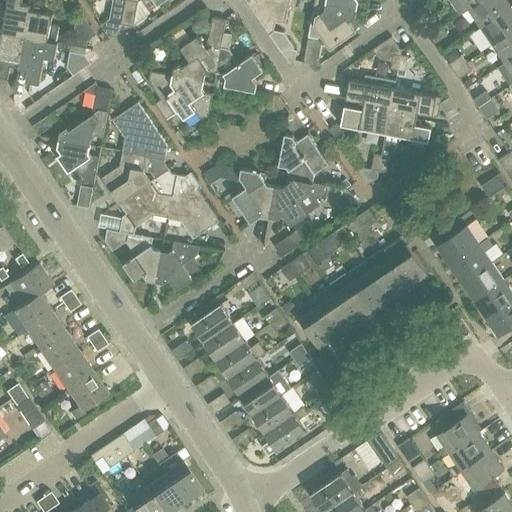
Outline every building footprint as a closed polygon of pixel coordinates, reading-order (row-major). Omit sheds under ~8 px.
[(0,3),(0,31),(26,37),(31,10),(30,9),(31,5),(22,3),(22,0),(7,0),(7,5),(0,3)] [(99,0),(100,1),(100,0),(112,0),(109,19),(110,21),(121,23),(125,0),(99,0)] [(125,0),(121,23),(121,24),(133,26),(152,13),(149,10),(164,0),(125,0)] [(285,22),(289,0),(246,0),(290,64),(295,61),(297,50),(294,49),(294,46),(284,31),(274,30),(275,20),(285,22)] [(451,0),(461,14),(470,8),(481,0),(451,0)] [(481,0),(470,8),(482,25),(511,5),(507,0),(481,0)] [(355,16),(357,7),(326,2),(324,9),(321,12),(313,11),(308,36),(316,38),(322,34),(331,48),(357,30),(350,20),(355,16)] [(31,10),(26,37),(56,42),(59,26),(51,25),(53,14),(40,11),(41,6),(35,5),(34,10),(31,10)] [(482,25),(494,43),(511,30),(511,7),(511,5),(482,25)] [(97,34),(85,16),(76,22),(71,45),(86,48),(88,39),(97,34)] [(226,19),(213,17),(208,39),(212,46),(208,49),(206,49),(198,36),(182,47),(191,60),(183,65),(181,62),(174,67),(173,75),(203,81),(205,74),(208,71),(216,73),(224,32),(226,19)] [(425,27),(430,35),(443,27),(437,19),(425,27)] [(448,34),(443,27),(430,35),(435,43),(448,34)] [(511,30),(494,43),(506,61),(511,57),(511,30)] [(26,37),(0,31),(0,78),(8,80),(11,67),(20,68),(26,37)] [(224,32),(216,73),(223,74),(225,78),(224,86),(255,92),(257,83),(253,77),(263,70),(252,53),(239,63),(229,48),(231,34),(224,32)] [(40,84),(45,58),(56,60),(59,43),(56,42),(26,37),(20,68),(28,70),(26,81),(40,84)] [(380,60),(391,62),(393,53),(402,55),(403,49),(401,48),(392,37),(373,51),(380,60)] [(67,67),(69,69),(74,76),(92,64),(85,54),(70,52),(67,67)] [(393,53),(391,62),(390,68),(405,71),(408,56),(402,55),(393,53)] [(449,64),(454,71),(467,63),(462,55),(449,64)] [(472,70),(467,63),(454,71),(459,79),(472,70)] [(203,81),(173,75),(151,70),(149,81),(161,98),(155,102),(166,119),(178,111),(184,119),(195,111),(199,117),(208,119),(212,93),(204,92),(202,88),(203,81)] [(363,105),(389,110),(394,87),(350,79),(346,98),(364,102),(363,105)] [(61,131),(60,138),(91,144),(92,137),(95,135),(104,137),(108,111),(112,89),(97,87),(93,114),(70,130),(68,127),(61,131)] [(441,96),(394,87),(389,110),(417,115),(417,112),(438,116),(441,96)] [(473,99),(478,107),(491,98),(485,90),(473,99)] [(165,160),(166,154),(168,145),(139,102),(114,119),(126,137),(123,152),(165,160)] [(389,110),(363,105),(363,108),(345,105),(341,124),(385,133),(389,110)] [(416,118),(417,115),(389,110),(385,133),(428,141),(431,127),(420,125),(421,119),(416,118)] [(287,178),(313,183),(315,174),(329,165),(307,134),(297,141),(293,135),(285,134),(279,165),(287,167),(289,170),(287,178)] [(91,144),(60,138),(58,147),(62,153),(58,156),(69,172),(76,167),(86,182),(95,183),(100,157),(91,155),(89,152),(91,144)] [(102,177),(119,202),(169,169),(165,160),(123,152),(120,165),(102,177)] [(511,153),(511,152),(499,160),(509,176),(511,173),(511,153)] [(379,170),(382,155),(375,153),(372,168),(379,170)] [(382,155),(379,170),(386,171),(389,156),(382,155)] [(154,214),(170,218),(178,174),(172,173),(169,169),(119,202),(127,213),(123,216),(121,231),(135,233),(136,226),(154,214)] [(262,216),(270,217),(276,186),(268,184),(266,180),(267,173),(242,169),(240,176),(247,186),(231,197),(250,224),(262,216)] [(195,238),(220,221),(198,190),(202,187),(192,172),(186,176),(178,174),(170,218),(183,220),(195,238)] [(500,173),(482,186),(490,198),(508,185),(500,173)] [(282,187),(276,186),(270,217),(278,219),(283,215),(291,225),(307,214),(321,204),(318,199),(325,194),(326,186),(313,184),(313,183),(287,178),(286,185),(282,187)] [(368,209),(361,214),(369,227),(377,221),(368,209)] [(361,232),(369,227),(361,214),(353,219),(361,232)] [(0,221),(0,250),(1,251),(14,242),(0,221)] [(432,236),(450,263),(480,244),(467,225),(455,233),(449,225),(432,236)] [(148,279),(157,281),(163,249),(154,248),(153,245),(154,237),(135,233),(121,231),(108,228),(106,240),(113,250),(126,241),(136,255),(123,263),(135,280),(145,274),(148,279)] [(282,257),(305,241),(297,230),(275,246),(282,257)] [(333,233),(325,239),(333,251),(341,246),(333,233)] [(384,247),(390,256),(410,286),(428,273),(402,235),(384,247)] [(326,256),(333,251),(325,239),(317,244),(326,256)] [(486,240),(480,244),(450,263),(463,281),(492,262),(485,251),(491,247),(486,240)] [(163,249),(157,281),(164,283),(170,278),(177,289),(193,278),(184,264),(199,254),(200,246),(175,241),(173,248),(170,251),(163,249)] [(297,258),(290,263),(298,275),(306,270),(312,266),(304,253),(297,258)] [(22,254),(15,259),(21,268),(28,263),(22,254)] [(365,260),(371,268),(391,298),(410,286),(390,256),(378,264),(372,255),(365,260)] [(492,262),(463,281),(475,300),(504,280),(492,262)] [(19,306),(41,293),(53,284),(39,263),(9,283),(15,290),(11,294),(19,306)] [(290,281),(298,275),(290,263),(282,268),(290,281)] [(374,310),(391,298),(371,268),(361,276),(355,267),(348,272),(374,310)] [(2,268),(0,269),(0,280),(1,281),(8,276),(2,268)] [(253,272),(241,281),(246,289),(259,280),(253,272)] [(330,284),(356,323),(374,310),(348,272),(337,279),(343,288),(336,293),(330,284)] [(511,301),(511,290),(504,280),(475,300),(487,318),(511,301)] [(321,294),(314,299),(338,335),(356,323),(330,284),(319,292),(321,294)] [(65,304),(76,296),(71,289),(60,297),(65,304)] [(28,329),(53,311),(41,293),(19,306),(14,309),(28,329)] [(76,296),(65,304),(70,311),(81,304),(76,296)] [(338,335),(314,299),(312,297),(301,304),(307,313),(300,318),(320,347),(328,342),(335,352),(344,345),(337,335),(338,335)] [(511,301),(487,318),(500,336),(511,327),(511,301)] [(192,324),(205,342),(234,322),(221,304),(192,324)] [(265,316),(270,324),(283,315),(278,308),(265,316)] [(42,349),(67,332),(53,311),(28,329),(42,349)] [(283,315),(270,324),(275,332),(288,323),(283,315)] [(234,322),(205,342),(217,360),(246,340),(246,339),(255,333),(243,316),(234,322)] [(87,337),(92,344),(103,336),(98,329),(87,337)] [(67,332),(42,349),(55,369),(81,352),(67,332)] [(108,344),(103,336),(92,344),(97,351),(108,344)] [(251,347),(246,340),(217,360),(229,378),(259,358),(266,353),(259,342),(251,347)] [(289,352),(295,360),(307,351),(302,343),(289,352)] [(307,351),(295,360),(300,367),(312,359),(307,351)] [(81,352),(55,369),(69,390),(95,372),(81,352)] [(271,376),(259,358),(229,378),(242,396),(271,376)] [(271,376),(242,396),(254,414),(283,394),(282,393),(291,386),(280,370),(271,376)] [(95,372),(69,390),(80,405),(71,411),(76,419),(85,412),(84,409),(108,392),(95,372)] [(326,379),(314,388),(319,396),(332,387),(330,384),(326,379)] [(19,383),(7,391),(13,399),(24,391),(19,383)] [(24,391),(13,399),(17,406),(30,425),(42,417),(29,398),(24,391)] [(336,393),(323,402),(333,416),(345,407),(336,393)] [(254,414),(266,432),(296,412),(283,394),(254,414)] [(464,401),(461,404),(439,418),(446,428),(438,434),(447,446),(441,450),(445,456),(451,452),(480,432),(474,424),(478,421),(464,401)] [(271,440),(263,446),(269,455),(277,449),(278,450),(299,436),(308,430),(299,418),(308,412),(303,405),(295,411),(296,412),(266,432),(271,440)] [(155,418),(147,423),(156,436),(164,430),(155,418)] [(381,461),(382,461),(395,452),(381,432),(368,441),(381,461)] [(494,453),(480,432),(451,452),(458,463),(449,468),(454,476),(463,470),(465,473),(494,453)] [(121,433),(115,438),(127,456),(134,450),(122,433),(121,433)] [(96,451),(90,455),(92,458),(94,461),(103,456),(111,467),(127,456),(115,438),(112,440),(96,451)] [(166,459),(159,464),(164,472),(184,501),(203,489),(183,460),(178,451),(177,452),(169,457),(166,459)] [(395,452),(382,461),(393,476),(405,468),(395,452)] [(505,469),(494,453),(465,473),(481,497),(470,505),(474,511),(476,511),(505,493),(494,477),(505,469)] [(418,475),(430,466),(425,459),(413,467),(418,475)] [(159,464),(141,476),(146,484),(165,511),(168,511),(184,501),(164,472),(159,464)] [(435,474),(430,466),(418,475),(423,483),(435,474)] [(312,493),(325,511),(354,492),(347,480),(352,477),(347,469),(312,493)] [(133,505),(127,510),(128,511),(165,511),(146,484),(141,476),(130,484),(135,491),(128,497),(133,505)] [(78,508),(80,511),(113,511),(100,493),(103,491),(97,481),(89,486),(95,495),(78,508)] [(360,488),(354,492),(325,511),(324,511),(360,511),(366,508),(359,499),(365,495),(360,488)] [(417,511),(420,511),(429,504),(419,488),(407,497),(416,511),(417,511)] [(51,492),(44,497),(51,508),(59,503),(51,492)] [(511,511),(511,503),(505,493),(476,511),(511,511)] [(43,511),(45,511),(51,508),(44,497),(36,502),(43,511)]
